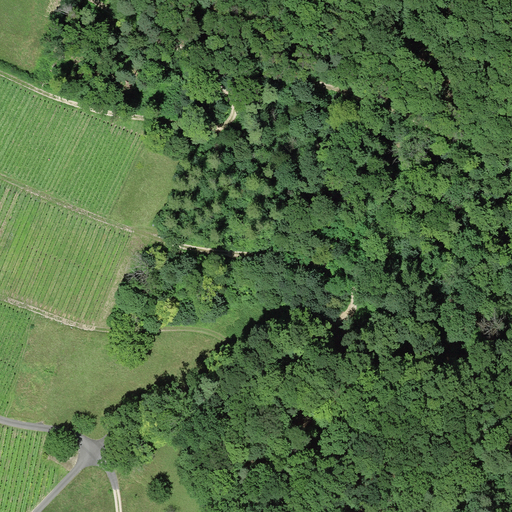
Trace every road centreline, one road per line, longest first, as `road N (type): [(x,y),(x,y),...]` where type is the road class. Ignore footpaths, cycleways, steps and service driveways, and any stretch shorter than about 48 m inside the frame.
road 1 (track): [(511,153),(360,100),(191,55),(90,0)]
road 2 (track): [(0,176),(177,245),(320,266),(351,290),(348,311),(331,325)]
road 3 (track): [(36,511),(143,406),(291,332),(331,325)]
road 4 (track): [(0,74),(97,111),(208,127),(228,124),(236,113),(236,94),(219,65)]
road 5 (track): [(0,298),(92,329),(219,335),(236,360),(227,366)]
road 6 (track): [(331,325),(349,352),(348,380),(229,484),(218,511)]
road 7 (track): [(118,511),(112,477),(87,444),(52,428),(0,421)]
